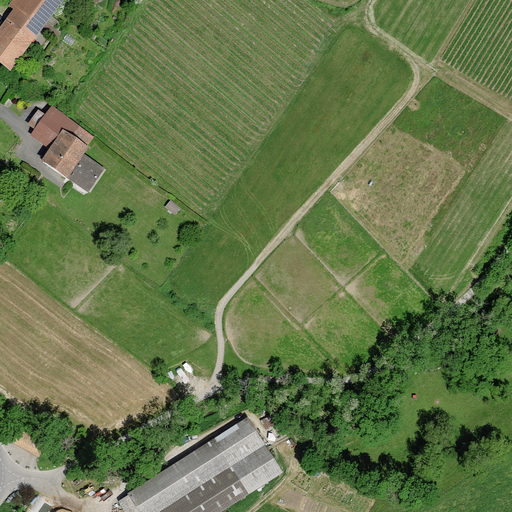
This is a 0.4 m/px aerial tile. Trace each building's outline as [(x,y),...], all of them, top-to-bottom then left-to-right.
[(16,0),(11,8),(19,14),(38,27),(45,18),(58,0),(16,0)] [(38,27),(19,14),(0,38),(0,62),(10,70),(40,29),(38,27)] [(49,21),(45,18),(38,27),(40,29),(55,40),(59,35),(46,25),(49,21)] [(67,134),(45,164),(67,178),(69,175),(82,156),(88,149),(67,134)] [(82,156),(69,175),(90,190),(104,171),(82,156)] [(0,169),(0,189),(10,198),(20,185),(0,169)] [(179,207),(171,201),(168,206),(176,211),(179,207)] [(279,422),(276,415),(263,422),(266,429),(279,422)] [(249,423),(216,443),(247,491),(279,471),(249,423)] [(45,445),(21,432),(15,443),(39,456),(45,445)] [(215,511),(247,491),(216,443),(143,489),(157,511),(215,511)] [(157,511),(143,489),(121,503),(126,511),(157,511)]
